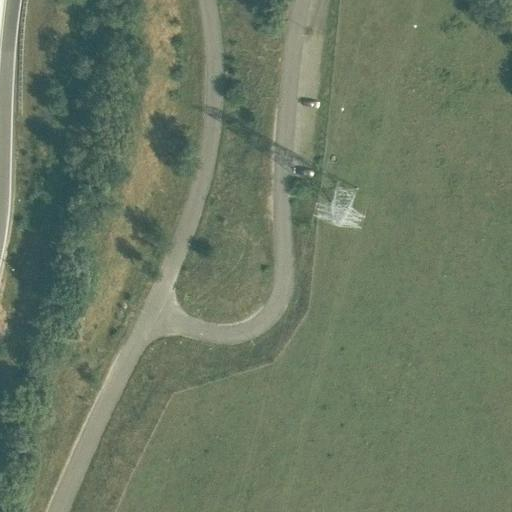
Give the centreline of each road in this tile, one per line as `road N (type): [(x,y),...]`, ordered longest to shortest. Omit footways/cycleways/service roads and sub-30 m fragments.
road 1 (unclassified): [(150,310),(228,334),(273,310),(283,275),(286,114),(300,0)]
road 2 (unclassified): [(150,310),(209,139),(214,60),(205,0)]
road 3 (unknown): [(10,0),(0,225)]
road 4 (unclassified): [(57,511),(150,310)]
